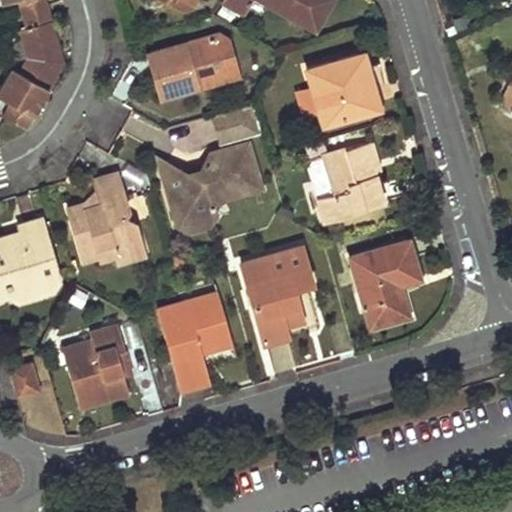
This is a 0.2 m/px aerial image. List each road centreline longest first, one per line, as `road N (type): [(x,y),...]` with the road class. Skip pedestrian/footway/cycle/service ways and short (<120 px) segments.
road 1 (residential): [(0,473),(80,458),(511,337)]
road 2 (residential): [(411,0),(511,335)]
road 3 (residential): [(0,166),(39,147),(81,77),(90,45),(83,0)]
